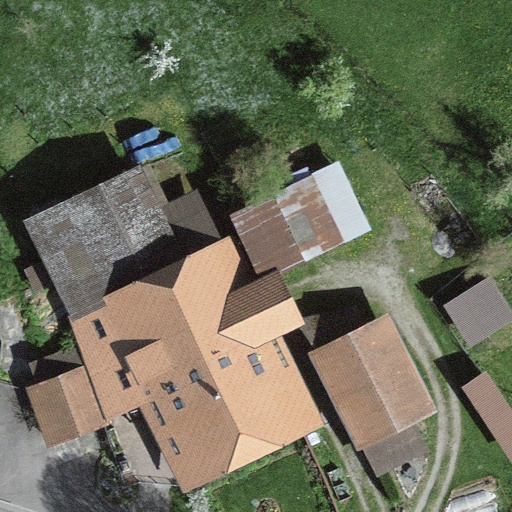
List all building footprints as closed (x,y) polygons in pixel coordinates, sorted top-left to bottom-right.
[(289,232),(301,256),(375,221),(342,152),(233,204),(254,249),(289,232)] [(132,168),(29,219),(99,360),(88,366),(113,415),(158,392),(198,473),(300,423),(255,333),(298,312),(280,275),(234,298),(187,202),(156,217),(132,168)] [(484,276),(442,298),(464,340),(506,317),(484,276)] [(355,324),(309,347),(358,443),(405,419),(355,324)] [(72,351),(18,373),(46,440),(99,419),(72,351)] [(511,460),(511,459),(511,396),(497,362),(471,374),(511,460)]
